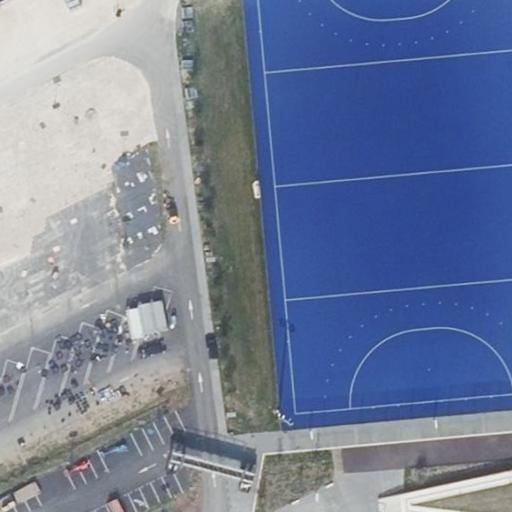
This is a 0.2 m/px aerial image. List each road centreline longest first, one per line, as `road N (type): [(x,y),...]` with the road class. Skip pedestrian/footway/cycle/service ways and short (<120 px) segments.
road 1 (unknown): [(0,441),(202,353)]
road 2 (unknown): [(15,511),(212,417)]
road 3 (unknown): [(187,251),(0,330)]
